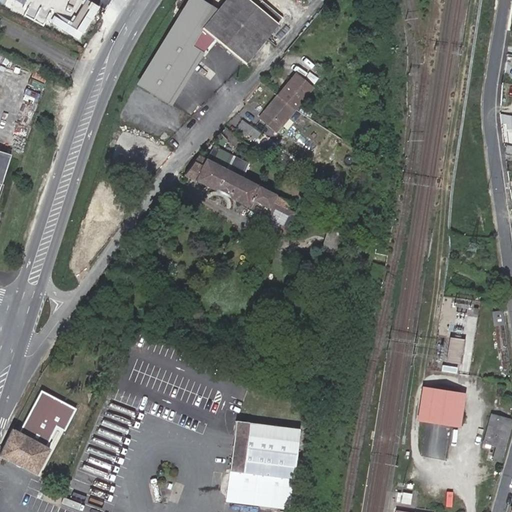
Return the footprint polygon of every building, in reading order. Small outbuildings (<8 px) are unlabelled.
[(171,106),(213,37),(245,64),(279,24),(249,0),(225,0),(217,9),(202,0),(189,0),(136,84),(171,106)] [(285,121),(316,84),(300,70),(268,107),(285,121)] [(285,121),(268,107),(264,113),(280,127),(285,121)] [(200,155),(185,176),(249,206),(247,209),(262,216),(260,221),(286,233),(297,211),(293,209),(294,207),(287,203),(288,202),(227,170),(234,156),(213,147),(207,158),(200,155)] [(0,197),(14,156),(0,151),(0,197)] [(328,232),(323,254),(335,257),(341,235),(328,232)] [(503,321),(501,308),(492,309),(494,322),(503,321)] [(464,337),(451,335),(447,359),(460,361),(464,337)] [(428,419),(433,386),(423,384),(418,417),(428,419)] [(451,422),(456,389),(433,386),(428,419),(451,422)] [(466,390),(456,389),(451,422),(461,424),(466,390)] [(43,390),(21,431),(47,445),(58,425),(66,429),(77,408),(43,390)] [(501,459),(511,417),(511,416),(491,410),(483,439),(496,443),(493,457),(501,459)] [(307,428),(244,420),(238,470),(301,479),(307,428)] [(422,456),(446,458),(449,426),(425,424),(422,456)] [(14,428),(0,453),(0,454),(42,476),(55,449),(47,445),(21,431),(14,428)] [(63,478),(73,456),(59,449),(49,471),(63,478)] [(413,491),(403,489),(401,500),(411,501),(413,491)]
